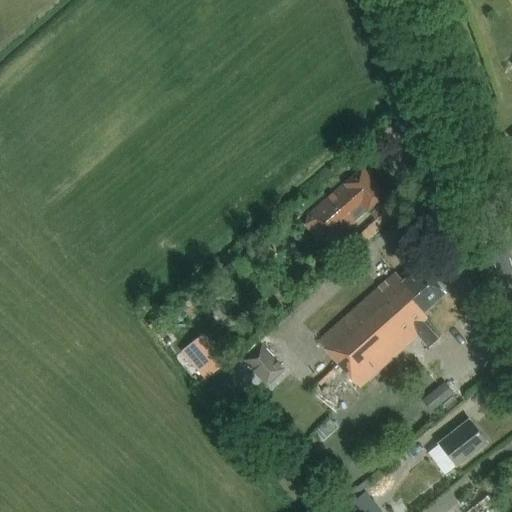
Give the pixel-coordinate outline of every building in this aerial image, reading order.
[(362,169),(307,217),(322,235),(349,211),(356,219),(384,195),(362,169)] [(273,250),(262,239),(251,249),(263,261),(273,250)] [(368,297),(318,341),(338,363),(357,386),(408,341),(419,332),(428,343),(435,336),(422,321),(427,316),(423,312),(445,292),(434,279),(421,265),(403,281),(396,272),(368,297)] [(227,361),(203,332),(181,351),(205,379),(227,361)] [(284,365),(262,343),(243,362),(264,384),(284,365)] [(423,399),(431,410),(453,392),(444,382),(423,399)] [(330,418),(313,431),(321,440),(337,427),(330,418)] [(486,442),(469,419),(438,443),(456,466),(486,442)] [(381,511),(364,490),(341,509),(343,511),(381,511)]
